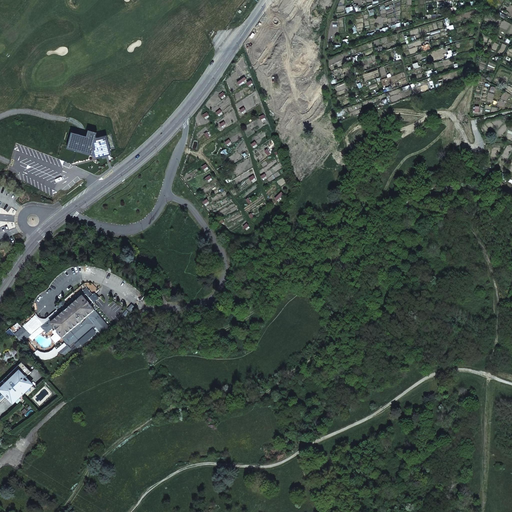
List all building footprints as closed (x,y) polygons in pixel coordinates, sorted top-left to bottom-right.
[(70,132),(66,150),(94,157),(97,160),(112,156),(106,135),(94,138),(96,133),(87,130),(85,136),(70,132)] [(47,334),(54,328),(69,346),(94,325),(101,333),(109,328),(90,306),(94,303),(90,298),(93,295),(87,287),(68,304),(65,301),(58,308),(60,310),(41,327),(47,334)] [(42,324),(35,316),(16,334),(24,341),(42,324)] [(67,345),(58,353),(65,355),(72,350),(67,345)] [(22,363),(0,384),(0,401),(0,402),(6,397),(8,394),(13,400),(15,402),(18,405),(36,388),(31,383),(29,385),(24,380),(26,377),(31,372),(22,363)] [(13,400),(8,394),(6,397),(13,404),(15,402),(13,400)]
